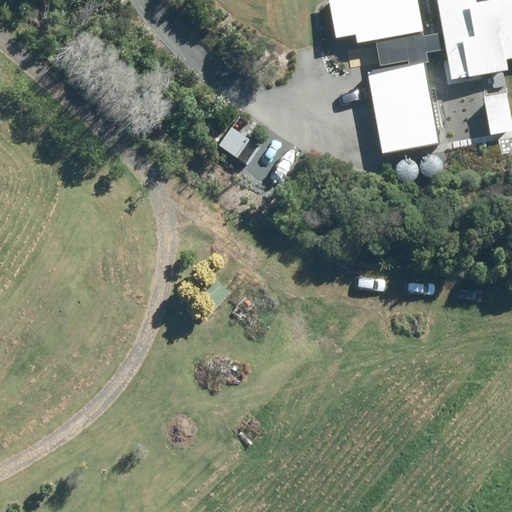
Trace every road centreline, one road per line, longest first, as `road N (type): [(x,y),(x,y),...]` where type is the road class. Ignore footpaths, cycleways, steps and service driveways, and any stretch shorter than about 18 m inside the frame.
road 1 (track): [(0,466),(139,364),(169,231),(148,159),(0,38)]
road 2 (track): [(155,0),(207,85),(297,138),(355,149)]
